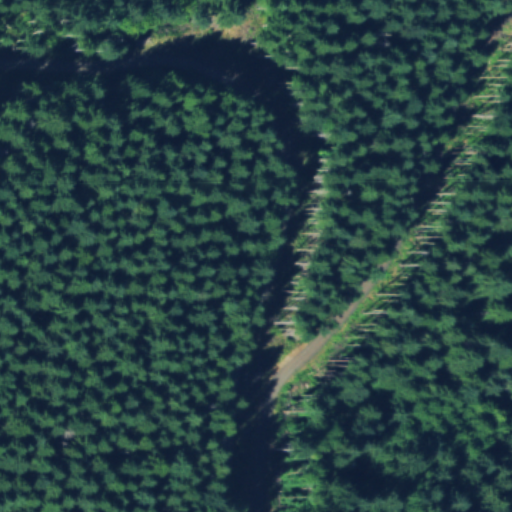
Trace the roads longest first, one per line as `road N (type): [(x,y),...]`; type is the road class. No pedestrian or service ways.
road 1 (track): [(511,41),(381,283),(294,349),(288,398),(300,511)]
road 2 (track): [(250,511),(225,338),(147,235),(80,205),(0,205)]
